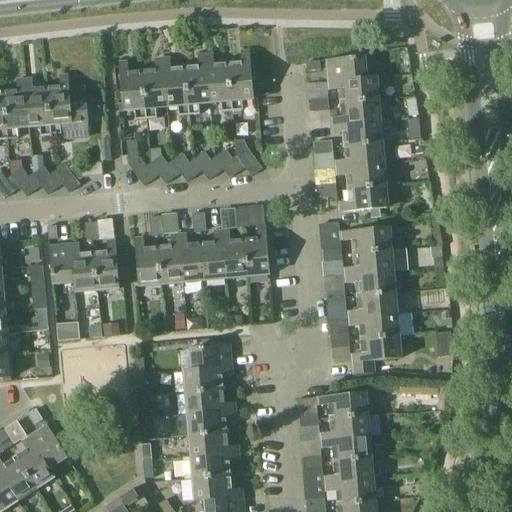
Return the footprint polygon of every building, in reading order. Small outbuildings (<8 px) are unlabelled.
[(241,65),(228,66),(232,113),(242,112),(241,102),(254,101),(250,53),(240,54),(241,65)] [(198,58),(200,69),(185,70),(189,117),(200,116),(199,106),(209,105),(205,57),(198,58)] [(214,68),(213,57),(205,57),(209,105),(222,104),(223,114),(232,113),(228,66),(214,68)] [(326,62),(328,84),(389,79),(389,78),(376,79),(366,80),(364,58),(326,62)] [(156,73),(142,74),(146,121),(157,120),(156,110),(167,109),(163,61),(155,62),(156,73)] [(180,118),(189,117),(185,70),(171,72),(170,61),(163,61),(167,109),(179,108),(180,118)] [(320,72),(319,62),(307,63),(308,73),(320,72)] [(119,66),(124,113),(136,112),(137,122),(146,121),(142,74),(128,76),(127,65),(119,66)] [(60,87),(46,89),(51,137),(88,133),(87,126),(89,126),(87,104),(70,105),(67,77),(59,78),(60,87)] [(389,87),(389,79),(328,84),(329,92),(339,91),(340,104),(378,101),(377,88),(389,87)] [(17,92),(3,93),(8,141),(18,140),(17,130),(28,129),(24,81),(16,82),(17,92)] [(32,81),(24,81),(28,129),(38,128),(39,138),(51,137),(46,89),(32,90),(32,81)] [(328,99),(320,100),(321,112),(329,112),(328,99)] [(311,101),(312,113),(321,112),(320,100),(311,101)] [(331,120),(332,127),(380,123),(378,101),(340,104),(341,119),(331,120)] [(382,144),(380,123),(332,127),(333,135),(342,134),(344,147),(382,144)] [(332,142),(324,143),(325,155),(333,154),(332,142)] [(315,144),(316,156),(325,155),(324,143),(315,144)] [(335,163),(336,170),(384,166),(382,144),(344,147),(345,162),(335,163)] [(236,157),(251,178),(262,170),(247,149),(236,157)] [(214,160),(229,181),(241,173),(226,151),(214,160)] [(193,161),(208,182),(219,174),(205,153),(193,161)] [(172,164),(187,185),(197,177),(182,156),(172,164)] [(43,157),(32,158),(33,175),(32,176),(48,197),(58,189),(43,168),(43,157)] [(150,166),(165,186),(176,178),(162,158),(150,166)] [(155,181),(140,160),(129,167),(144,188),(155,181)] [(103,178),(102,163),(80,165),(82,179),(103,178)] [(54,174),(69,195),(80,188),(65,166),(54,174)] [(386,186),(384,166),(336,170),(337,178),(346,177),(348,190),(386,186)] [(11,178),(26,199),(37,191),(22,170),(11,178)] [(0,171),(0,194),(4,201),(16,193),(0,172),(0,171)] [(336,198),(335,185),(327,186),(328,198),(336,198)] [(319,186),(320,199),(328,198),(327,186),(319,186)] [(386,187),(386,186),(348,190),(349,205),(339,206),(340,214),(388,209),(400,209),(398,187),(386,187)] [(248,210),(236,212),(237,220),(249,219),(248,210)] [(206,214),(193,215),(194,224),(206,223),(206,214)] [(162,218),(150,219),(151,228),(163,226),(162,218)] [(250,228),(249,219),(237,220),(238,230),(250,228)] [(207,232),(206,223),(194,224),(194,233),(207,232)] [(98,224),(85,225),(86,233),(98,232),(98,224)] [(164,236),(163,226),(151,228),(152,237),(164,236)] [(49,242),(58,241),(57,228),(48,229),(49,242)] [(259,239),(244,240),(248,279),(270,277),(266,228),(258,229),(259,239)] [(342,234),(342,242),(352,241),(353,255),(392,252),(390,229),(342,234)] [(99,241),(98,232),(86,233),(87,242),(99,241)] [(230,232),(222,233),(227,281),(248,279),(244,240),(231,241),(230,232)] [(215,233),(216,243),(202,244),(205,283),(227,281),(222,233),(215,233)] [(173,247),(159,248),(162,286),(184,284),(180,236),(172,237),(173,247)] [(188,236),(180,236),(184,284),(205,283),(202,244),(189,245),(188,236)] [(144,240),(135,240),(140,288),(162,286),(159,248),(145,249),(144,240)] [(108,253),(94,254),(98,292),(120,290),(116,243),(107,244),(108,253)] [(72,247),(75,283),(75,285),(76,294),(98,292),(94,254),(80,255),(79,246),(72,247)] [(72,247),(47,249),(50,286),(75,284),(75,285),(75,283),(72,247)] [(342,262),(341,249),(333,250),(334,263),(342,262)] [(323,251),(324,264),(334,263),(333,250),(323,251)] [(355,268),(345,269),(345,277),(393,273),(392,252),(353,255),(355,268)] [(356,284),(357,297),(395,294),(393,273),(345,277),(346,285),(356,284)] [(344,292),(335,293),(336,305),(345,304),(344,292)] [(326,294),(327,306),(336,305),(335,293),(326,294)] [(358,311),(348,312),(349,320),(397,316),(395,294),(357,297),(358,311)] [(349,320),(350,328),(359,327),(361,340),(399,337),(397,316),(349,320)] [(0,336),(0,357),(10,357),(8,335),(0,336)] [(330,336),(330,349),(340,348),(339,335),(330,336)] [(349,348),(348,335),(339,335),(340,348),(349,348)] [(362,355),(352,356),(353,364),(354,376),(375,374),(374,362),(401,359),(399,337),(361,340),(362,355)] [(193,371),(183,372),(183,374),(231,369),(229,347),(191,350),(193,371)] [(0,380),(12,379),(10,357),(0,357),(0,380)] [(143,360),(134,361),(135,378),(144,377),(143,360)] [(231,369),(183,374),(185,395),(222,392),(221,378),(231,377),(231,369)] [(146,394),(144,377),(135,378),(137,394),(146,394)] [(65,405),(95,404),(95,383),(65,384),(65,405)] [(448,388),(415,388),(415,400),(448,400),(448,388)] [(223,405),(222,392),(185,395),(187,416),(234,412),(234,404),(223,405)] [(365,394),(355,395),(318,399),(318,407),(328,407),(329,419),(367,416),(365,394)] [(147,402),(137,403),(139,420),(148,420),(147,402)] [(43,423),(36,411),(29,415),(36,427),(43,423)] [(235,420),(234,412),(187,416),(188,438),(226,435),(225,421),(235,420)] [(316,414),(307,415),(308,428),(317,427),(316,414)] [(298,415),(299,428),(308,428),(307,415),(298,415)] [(320,435),(321,442),(369,438),(367,416),(329,419),(331,434),(320,435)] [(168,417),(155,418),(156,433),(169,432),(168,417)] [(152,421),(148,421),(148,420),(139,420),(140,437),(150,437),(149,435),(154,434),(152,421)] [(49,472),(67,460),(47,429),(29,440),(49,472)] [(5,432),(0,434),(0,445),(10,439),(5,432)] [(188,438),(190,459),(190,460),(237,456),(237,447),(227,448),(226,435),(188,438)] [(371,460),(369,438),(321,442),(322,450),(332,449),(333,463),(371,460)] [(15,447),(10,439),(0,445),(0,447),(4,454),(15,447)] [(28,454),(16,461),(36,493),(55,481),(49,472),(29,440),(22,445),(28,454)] [(150,446),(141,446),(143,464),(152,463),(150,446)] [(190,459),(183,460),(185,481),(192,480),(192,482),(230,478),(229,464),(238,463),(237,456),(190,460),(190,459)] [(320,470),(319,457),(311,458),(312,471),(320,470)] [(302,459),(303,471),(312,471),(311,458),(302,459)] [(324,478),(325,485),(372,481),(371,460),(333,463),(334,477),(324,478)] [(0,463),(0,476),(18,505),(36,493),(16,461),(4,469),(0,463)] [(144,481),(153,480),(152,463),(143,464),(144,481)] [(0,511),(5,511),(18,505),(0,476),(0,511)] [(231,491),(230,478),(192,482),(194,502),(204,501),(204,502),(241,499),(241,491),(231,491)] [(374,502),(372,481),(325,485),(326,493),(335,492),(336,505),(374,502)] [(133,490),(117,501),(122,508),(138,498),(133,490)] [(242,511),(241,499),(204,502),(204,511),(242,511)] [(324,511),(324,500),(314,501),(315,511),(324,511)] [(104,509),(106,511),(116,511),(122,508),(117,501),(104,509)] [(172,511),(166,501),(158,505),(161,511),(172,511)] [(306,511),(315,511),(314,501),(306,502),(306,511)] [(375,511),(374,502),(336,505),(336,511),(375,511)]
